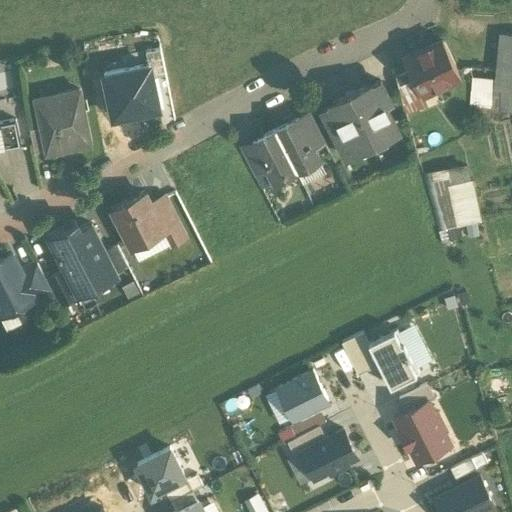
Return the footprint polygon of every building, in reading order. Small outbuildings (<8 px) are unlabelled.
[(511,37),(500,37),(497,111),(511,113),(511,37)] [(442,41),(406,59),(412,71),(424,97),(461,79),(442,41)] [(147,48),(149,62),(156,60),(159,77),(169,75),(163,45),(147,48)] [(106,71),(116,117),(165,107),(159,77),(156,60),(149,62),(106,71)] [(412,71),(396,79),(405,115),(421,110),(416,101),(424,97),(412,71)] [(370,86),(333,104),(334,106),(324,112),(346,158),(398,133),(385,106),(391,103),(381,83),(371,88),(370,86)] [(79,90),(46,97),(49,110),(39,112),(43,127),(48,151),(48,153),(91,144),(79,90)] [(325,142),(312,115),(300,121),(314,148),(325,142)] [(17,120),(0,123),(0,150),(22,147),(17,120)] [(299,120),(275,132),(297,173),(320,161),(314,148),(300,121),(299,120)] [(43,127),(30,130),(35,153),(48,151),(43,127)] [(275,132),(253,144),(267,171),(274,185),(297,173),(275,132)] [(253,144),(241,150),(255,177),(267,171),(253,144)] [(437,231),(479,221),(466,165),(424,175),(437,231)] [(144,194),(112,210),(131,247),(145,240),(162,232),(163,231),(150,205),(144,194)] [(185,238),(164,197),(150,205),(163,231),(162,232),(169,245),(169,246),(185,238)] [(74,225),(49,238),(65,270),(78,294),(117,273),(116,272),(105,250),(91,224),(77,231),(74,225)] [(162,232),(145,240),(152,254),(169,245),(162,232)] [(127,267),(116,245),(105,250),(116,272),(127,267)] [(13,255),(0,261),(0,315),(16,308),(18,311),(24,313),(29,310),(31,304),(30,301),(35,298),(20,270),(13,255)] [(36,262),(20,270),(35,298),(51,290),(46,280),(36,262)] [(65,270),(46,280),(51,290),(58,304),(78,294),(65,270)] [(369,342),(379,363),(391,386),(418,373),(395,328),(369,342)] [(341,342),(358,374),(379,363),(369,342),(363,331),(341,342)] [(292,417),(328,399),(314,371),(278,389),(292,417)] [(491,381),(494,395),(511,391),(511,383),(510,376),(491,381)] [(426,383),(398,397),(405,410),(429,397),(433,395),(426,383)] [(453,442),(429,397),(405,410),(392,416),(416,461),(453,442)] [(320,412),(289,427),(295,438),(319,425),(326,422),(320,412)] [(325,436),(319,425),(295,438),(288,441),(294,452),(298,449),(325,436)] [(325,436),(298,449),(314,480),(360,457),(344,426),(325,436)] [(169,447),(136,464),(151,493),(185,475),(169,447)] [(450,468),(455,478),(487,462),(482,452),(450,468)] [(197,474),(165,490),(171,501),(192,490),(203,484),(197,474)] [(480,476),(434,499),(440,511),(481,511),(494,505),(480,476)] [(176,511),(197,501),(192,490),(171,501),(176,511)] [(270,511),(261,492),(246,499),(252,511),(270,511)] [(175,511),(202,511),(197,501),(176,511),(175,511)]
